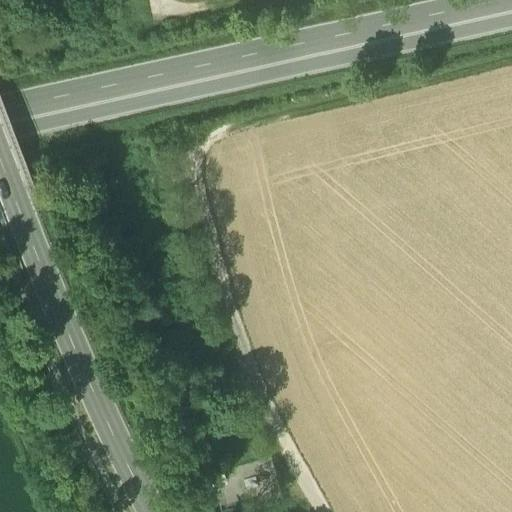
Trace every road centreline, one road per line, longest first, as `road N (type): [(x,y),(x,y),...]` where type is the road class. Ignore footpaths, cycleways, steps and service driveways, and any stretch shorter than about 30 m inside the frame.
road 1 (primary): [(511,4),(0,116)]
road 2 (track): [(320,511),(222,306),(187,171),(195,148),(211,139)]
road 3 (tertiary): [(153,511),(67,330),(0,155)]
road 4 (track): [(511,63),(211,139)]
